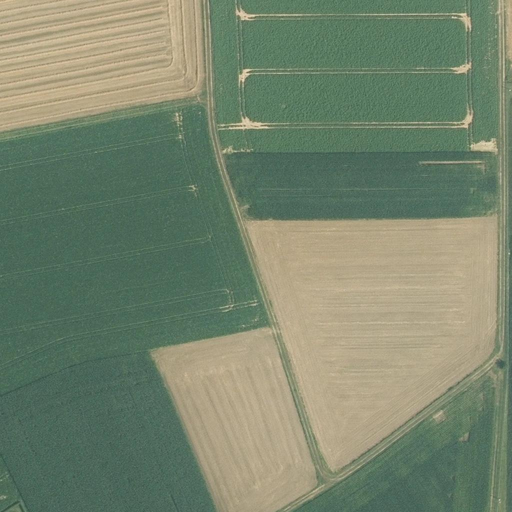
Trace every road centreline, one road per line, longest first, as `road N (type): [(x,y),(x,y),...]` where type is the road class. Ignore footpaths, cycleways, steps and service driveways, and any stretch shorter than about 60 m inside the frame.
road 1 (track): [(490,511),(502,355),(499,0)]
road 2 (track): [(213,0),(216,122),(327,487)]
road 3 (track): [(288,511),(502,355)]
road 4 (track): [(214,107),(0,145)]
